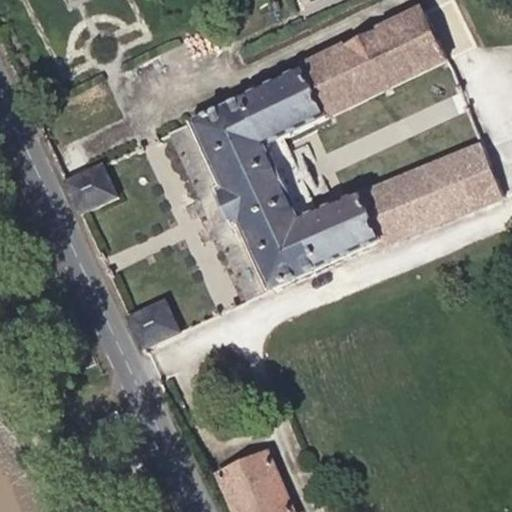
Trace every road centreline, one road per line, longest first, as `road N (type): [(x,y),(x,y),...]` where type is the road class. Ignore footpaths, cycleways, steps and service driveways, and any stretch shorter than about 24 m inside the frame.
road 1 (tertiary): [(0,90),(197,511)]
road 2 (track): [(511,221),(134,375)]
road 3 (track): [(407,0),(82,150)]
road 4 (track): [(511,165),(438,0)]
